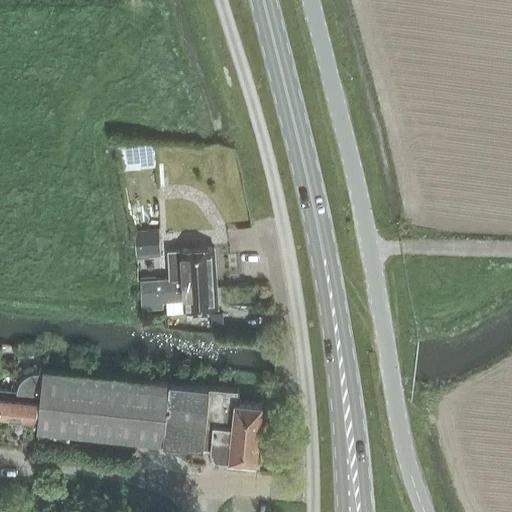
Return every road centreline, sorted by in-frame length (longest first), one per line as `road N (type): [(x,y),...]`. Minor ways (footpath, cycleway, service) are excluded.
road 1 (unclassified): [(423,511),(402,446),(355,179),(309,0)]
road 2 (primary): [(353,511),(345,397),(320,246),(262,0)]
road 3 (unclassified): [(201,486),(295,491),(290,389),(267,234)]
road 4 (unclassified): [(201,486),(0,458)]
